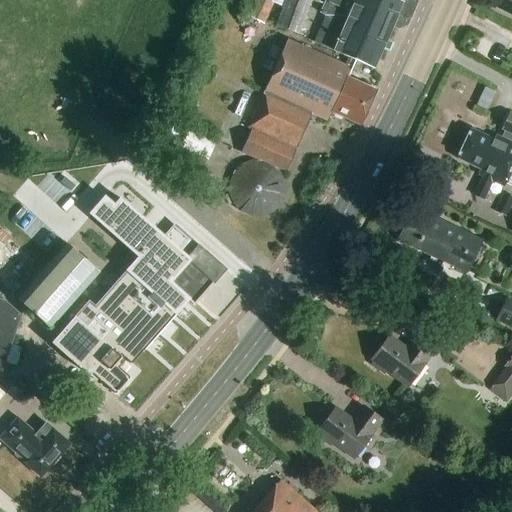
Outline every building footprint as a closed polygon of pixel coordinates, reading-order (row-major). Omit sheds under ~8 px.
[(274,5),(263,0),(255,0),(247,17),(264,26),(274,5)] [(286,0),(277,25),(299,34),(312,0),(286,0)] [(317,38),(337,46),(336,50),(349,55),(348,56),(358,60),(375,68),(392,27),(399,30),(408,26),(417,6),(414,0),(328,0),(324,10),(328,13),(317,38)] [(511,0),(495,0),(502,3),(499,8),(511,14),(511,0)] [(358,60),(348,56),(345,63),(290,39),(251,127),(255,129),(245,151),(261,160),(255,161),(251,163),(245,165),(242,168),(238,172),(234,179),(233,187),(233,194),(234,198),(237,205),(240,209),(244,213),(251,216),(256,218),(263,217),(270,216),(275,213),(280,209),(284,203),(287,195),(287,189),(286,183),(284,176),(278,168),(286,172),(312,115),(328,122),(333,112),(361,126),(363,120),(366,119),(369,114),(368,111),(377,92),(350,79),(358,60)] [(505,132),(502,139),(496,136),(494,140),(472,129),(463,147),(482,156),(485,157),(488,151),(491,153),(511,163),(511,114),(510,114),(502,130),(505,132)] [(177,121),(170,142),(211,156),(218,135),(177,121)] [(463,147),(458,158),(480,169),(478,173),(483,175),(474,194),(483,198),(492,181),(505,187),(511,171),(511,163),(491,153),(488,151),(485,157),(463,147)] [(505,216),(511,203),(511,197),(506,194),(496,211),(505,216)] [(55,323),(51,327),(61,336),(55,343),(91,375),(95,372),(118,392),(133,376),(122,367),(129,359),(134,363),(173,321),(173,320),(192,300),(197,304),(227,271),(177,227),(166,238),(122,200),(115,207),(105,198),(90,215),(139,258),(108,293),(103,289),(65,331),(56,322),(55,323)] [(466,272),(481,242),(413,209),(398,240),(466,272)] [(35,243),(51,232),(37,213),(21,225),(35,243)] [(68,245),(19,301),(42,321),(50,328),(51,327),(55,323),(56,322),(78,297),(94,279),(99,272),(68,245)] [(1,299),(0,298),(0,373),(0,374),(2,374),(6,362),(17,365),(23,348),(12,345),(22,315),(5,303),(1,299)] [(511,300),(507,298),(497,320),(511,327),(511,300)] [(411,387),(439,349),(420,335),(412,345),(416,348),(413,353),(392,337),(375,360),(377,362),(375,365),(387,374),(390,371),(411,387)] [(505,367),(490,389),(508,402),(511,395),(511,353),(503,366),(505,367)] [(0,374),(0,384),(7,391),(13,385),(0,374)] [(20,392),(15,398),(24,406),(29,400),(20,392)] [(357,459),(385,421),(366,407),(358,417),(362,420),(359,425),(339,409),(322,432),(324,433),(321,437),(334,446),(336,443),(357,459)] [(1,441),(15,452),(14,454),(22,461),(23,460),(43,476),(72,443),(48,423),(39,434),(21,418),(1,441)] [(319,511),(284,481),(255,511),(319,511)] [(495,485),(474,487),(475,503),(496,502),(495,485)]
